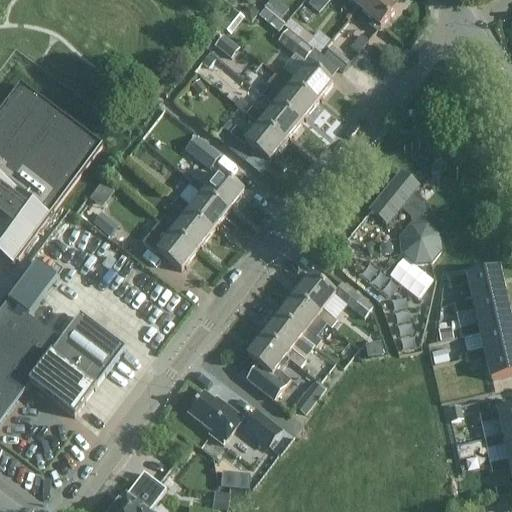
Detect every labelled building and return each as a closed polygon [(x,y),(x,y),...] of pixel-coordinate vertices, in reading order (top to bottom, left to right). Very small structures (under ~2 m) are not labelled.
[(334,0),(315,0),(308,8),(319,17),(334,0)] [(345,0),(359,12),(369,0),(345,0)] [(381,31),(398,11),(385,0),(369,0),(359,12),(381,31)] [(241,17),(251,25),(259,15),(253,9),(246,11),(241,17)] [(230,37),(232,38),(245,20),(233,11),(220,29),(220,30),(230,37)] [(285,27),(265,11),(259,19),(279,35),(285,27)] [(278,45),(304,66),(314,53),(287,32),(278,45)] [(350,50),(358,57),(370,44),(362,37),(350,50)] [(224,38),(215,49),(231,62),(240,51),(224,38)] [(352,65),(332,49),(324,59),(343,75),(352,65)] [(201,67),(212,76),(221,64),(210,55),(201,67)] [(293,87),(318,107),(334,87),(309,67),(297,82),(284,72),(278,79),(291,90),(293,87)] [(276,77),(266,89),(268,91),(281,101),(291,90),(278,79),(276,77)] [(191,89),(198,99),(207,92),(200,83),(191,89)] [(302,126),(318,107),(293,87),(291,90),(281,101),(268,91),(262,98),(275,109),(277,106),(302,126)] [(0,259),(14,270),(15,268),(14,268),(62,203),(103,149),(21,88),(0,115),(0,259)] [(265,121),(252,110),(241,101),(235,108),(259,128),(262,125),(286,145),(302,126),(277,106),(275,109),(265,121)] [(286,145),(262,125),(259,128),(249,140),(237,129),(223,146),(245,165),(255,152),(270,165),(286,145)] [(210,172),(220,159),(196,141),(186,154),(210,172)] [(204,196),(229,215),(245,195),(220,176),(208,191),(195,181),(189,188),(202,199),(204,196)] [(419,190),(402,176),(371,213),(389,227),(401,212),(411,220),(412,229),(411,230),(402,241),(401,243),(403,257),(404,259),(415,268),(417,269),(431,267),(433,266),(442,255),(442,253),(441,239),(440,237),(429,228),(426,228),(426,219),(427,219),(426,205),(423,205),(413,197),(419,190)] [(189,188),(179,201),(192,211),(202,199),(189,188)] [(213,235),(229,215),(204,196),(202,199),(192,211),(179,201),(174,208),(186,218),(189,215),(213,235)] [(198,254),(213,235),(189,215),(186,218),(177,230),(164,220),(158,227),(171,237),(173,235),(198,254)] [(102,216),(93,227),(109,240),(118,229),(102,216)] [(158,227),(143,247),(156,257),(157,254),(171,237),(158,227)] [(182,274),(198,254),(173,235),(171,237),(157,254),(182,274)] [(336,248),(341,252),(349,243),(344,239),(336,248)] [(421,288),(390,267),(391,266),(374,255),(360,276),(408,308),(421,288)] [(38,267),(9,305),(29,320),(58,282),(38,267)] [(500,272),(468,279),(466,279),(468,288),(471,303),(472,307),(507,300),(500,272)] [(337,324),(323,313),(336,297),(312,278),(296,298),(320,318),(318,321),(332,332),(337,324)] [(468,288),(466,279),(468,279),(467,278),(448,283),(450,292),(468,288)] [(341,304),(364,322),(374,309),(350,291),(341,304)] [(308,333),(318,321),(320,318),(296,298),(280,318),(304,338),(302,340),(316,351),(322,344),(308,333)] [(511,324),(511,323),(507,300),(472,307),(474,312),(477,328),(478,332),(511,324)] [(474,312),(472,307),(471,303),(453,307),(456,317),(474,312)] [(29,320),(9,305),(0,316),(0,427),(30,387),(75,420),(125,353),(81,319),(61,345),(29,320)] [(292,353),(302,340),(304,338),(280,318),(264,338),(289,358),(286,360),(301,371),(306,364),(292,353)] [(511,350),(511,324),(478,332),(479,337),(483,352),(484,357),(511,350)] [(479,337),(478,332),(477,328),(459,332),(461,341),(479,337)] [(441,344),(454,341),(452,330),(438,332),(441,344)] [(277,373),(286,360),(289,358),(264,338),(248,359),(260,368),(248,383),(275,404),(291,384),(277,373)] [(511,378),(511,350),(484,357),(485,362),(490,384),(511,378)] [(432,355),(435,367),(449,364),(447,352),(432,355)] [(485,362),(484,357),(483,352),(465,357),(467,366),(485,362)] [(306,419),(326,394),(314,385),(294,410),(306,419)] [(217,401),(215,404),(205,396),(189,417),(212,435),(210,438),(224,449),(244,422),(217,401)] [(461,410),(448,412),(451,426),(463,423),(461,410)] [(511,411),(498,414),(497,414),(499,423),(502,438),(503,442),(511,440),(511,411)] [(499,423),(497,414),(498,414),(498,413),(480,417),(481,427),(499,423)] [(251,422),(248,425),(264,437),(257,445),(267,453),(282,434),(256,414),(251,422)] [(504,447),(503,442),(502,438),(485,442),(487,451),(504,447)] [(511,466),(511,440),(503,442),(504,447),(508,462),(509,467),(511,466)] [(510,472),(509,467),(508,462),(490,466),(492,475),(510,472)] [(223,476),(221,491),(232,492),(249,493),(251,478),(223,476)] [(151,511),(165,495),(143,479),(129,498),(127,497),(115,511),(151,511)] [(511,497),(511,487),(495,491),(497,500),(511,497)] [(215,495),(212,511),(228,511),(231,497),(215,495)]
